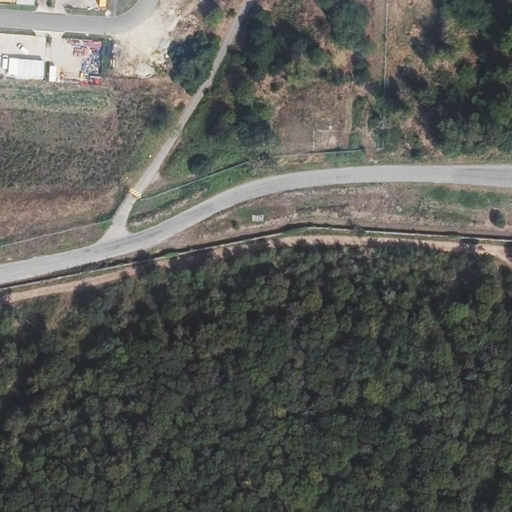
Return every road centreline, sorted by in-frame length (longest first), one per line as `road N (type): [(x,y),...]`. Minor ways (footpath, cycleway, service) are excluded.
road 1 (track): [(495,250),(280,241),(0,301)]
road 2 (track): [(511,230),(313,216),(176,245),(103,250)]
road 3 (track): [(248,0),(103,250),(0,276)]
road 4 (track): [(79,286),(0,400)]
